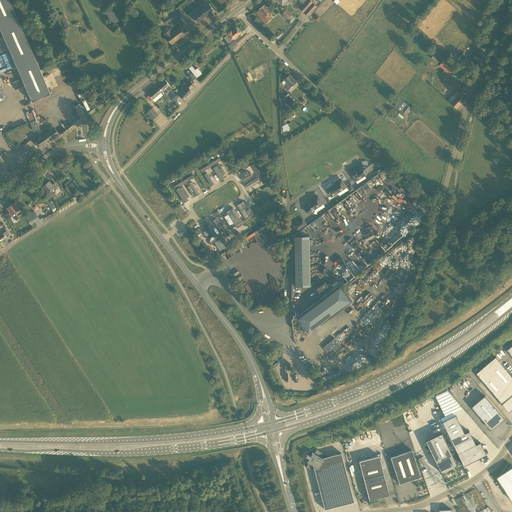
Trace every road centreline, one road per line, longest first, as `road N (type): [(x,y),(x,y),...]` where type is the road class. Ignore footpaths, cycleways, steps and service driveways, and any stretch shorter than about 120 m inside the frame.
road 1 (unclassified): [(195,282),(213,275),(258,331),(284,336),(288,204),(357,160)]
road 2 (primary): [(511,295),(408,366),(275,419)]
road 3 (residential): [(442,217),(253,29)]
road 4 (primary): [(0,449),(137,452),(265,434)]
road 5 (primary): [(277,432),(416,377),(511,310)]
road 6 (primary): [(263,422),(173,437),(0,439)]
road 7 (residential): [(442,217),(477,77),(507,0)]
road 8 (unclassified): [(115,176),(253,29)]
road 9 (tertiary): [(103,145),(117,105),(237,9)]
road 10 (unclassified): [(385,511),(420,507),(474,480),(511,438)]
road 11 (residential): [(193,214),(199,224),(246,194),(234,175),(187,205)]
road 12 (unclassified): [(0,253),(115,176)]
